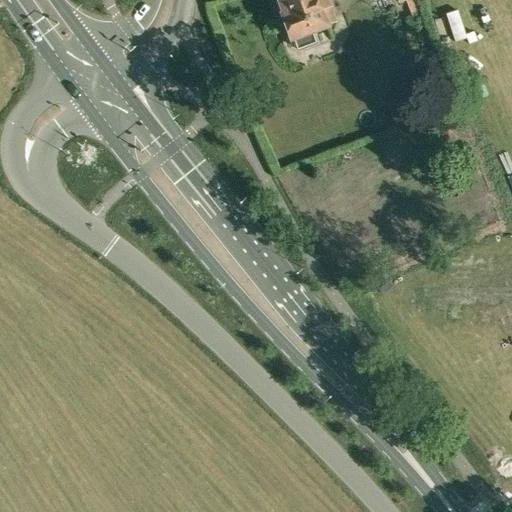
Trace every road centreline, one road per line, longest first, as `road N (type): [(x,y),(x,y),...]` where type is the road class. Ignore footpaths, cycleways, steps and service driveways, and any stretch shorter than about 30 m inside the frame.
road 1 (primary): [(462,511),(119,83)]
road 2 (primary): [(87,107),(238,294),(441,511)]
road 3 (unclassified): [(34,187),(169,293),(381,511)]
road 4 (unclassified): [(64,77),(23,112),(15,134),(22,172),(34,187)]
